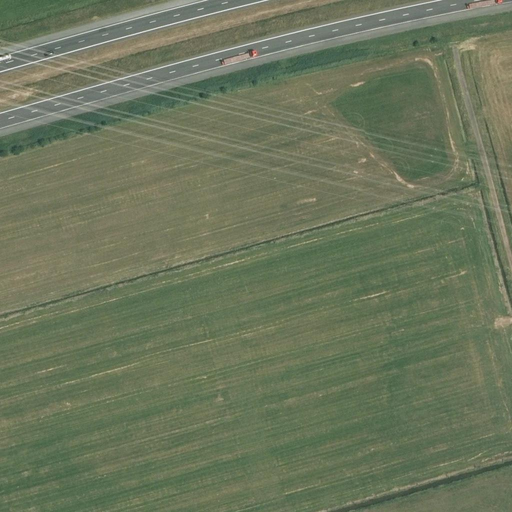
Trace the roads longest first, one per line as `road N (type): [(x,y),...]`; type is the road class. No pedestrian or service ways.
road 1 (motorway): [(0,120),(319,35),(487,0)]
road 2 (motorway): [(232,0),(0,62)]
road 3 (unclassified): [(511,264),(455,50)]
